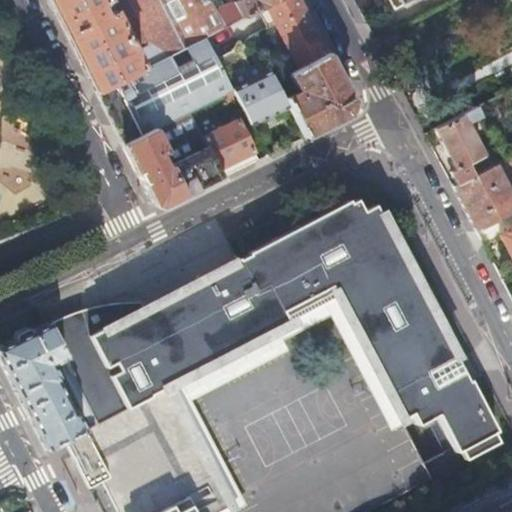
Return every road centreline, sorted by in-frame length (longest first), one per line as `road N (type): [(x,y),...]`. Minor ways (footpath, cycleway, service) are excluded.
road 1 (residential): [(385,116),(511,360)]
road 2 (residential): [(140,237),(385,116)]
road 3 (residential): [(140,237),(22,0)]
road 4 (residential): [(0,301),(140,237)]
road 5 (residential): [(325,0),(385,116)]
